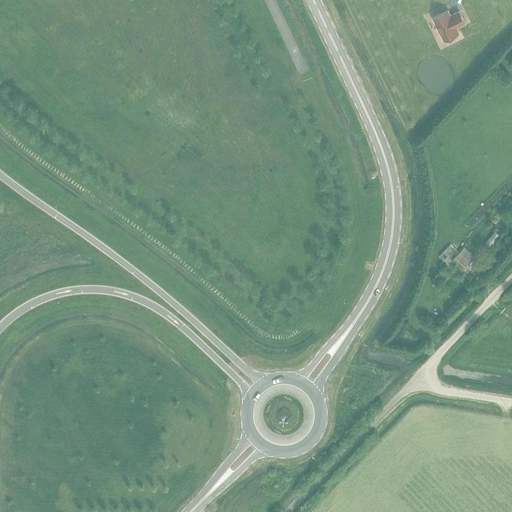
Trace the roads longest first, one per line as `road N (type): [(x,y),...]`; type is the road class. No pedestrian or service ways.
road 1 (trunk): [(265,382),(131,267),(0,172)]
road 2 (unclassified): [(288,511),(511,276)]
road 3 (secondary): [(379,283),(395,235),(393,186),(384,149),(314,0)]
road 4 (trunk): [(0,330),(42,300),(77,289),(119,292),(152,304),(198,339),(251,396)]
road 5 (secondary): [(315,392),(379,283)]
road 6 (secondary): [(379,283),(298,379)]
